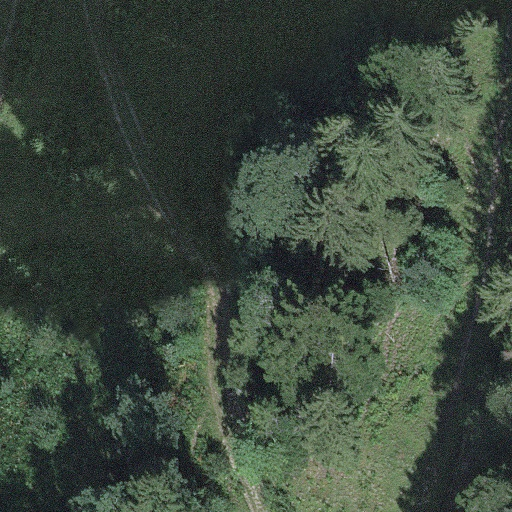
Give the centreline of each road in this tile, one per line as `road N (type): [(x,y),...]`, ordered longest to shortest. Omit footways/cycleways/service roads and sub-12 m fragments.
road 1 (track): [(92,0),(139,149),(211,277),(224,408),(261,511)]
road 2 (track): [(450,511),(511,248)]
